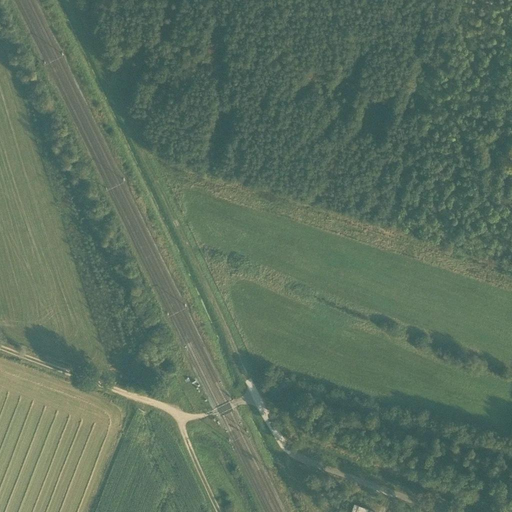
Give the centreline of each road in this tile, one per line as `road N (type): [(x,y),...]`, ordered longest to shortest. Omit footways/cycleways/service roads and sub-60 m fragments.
road 1 (track): [(438,511),(295,456),(254,395)]
road 2 (track): [(177,414),(0,347)]
